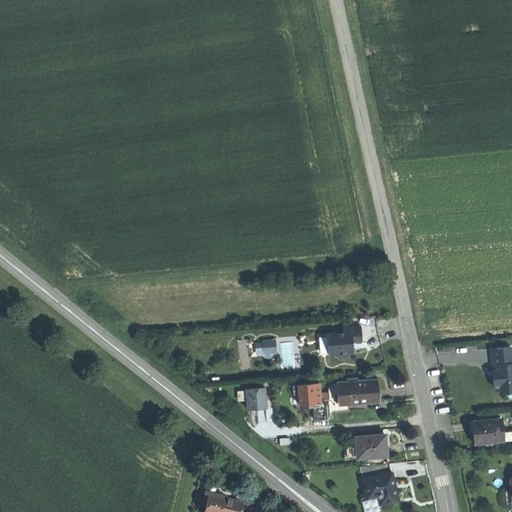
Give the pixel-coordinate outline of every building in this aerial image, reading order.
[(343,333),(316,334),(317,355),(333,355),(339,361),(342,361),(346,353),(350,353),(350,347),(349,341),(360,341),(360,326),(342,327),(343,333)] [(267,342),(262,342),(263,353),(273,352),(272,344),(267,344),(267,342)] [(509,347),(490,349),(491,366),(494,366),(494,371),(494,378),(492,380),(493,388),(499,388),(499,394),(511,392),(511,352),(510,353),(509,347)] [(376,380),(337,383),(339,405),(349,404),(377,402),(377,391),(376,380)] [(330,420),(329,412),(328,400),(320,400),(319,383),(292,385),(293,395),(298,394),(299,406),(313,405),(314,421),(322,420),(330,420)] [(337,383),(327,384),(328,400),(329,412),(350,411),(349,404),(339,405),(337,383)] [(264,387),(246,389),(247,409),(255,408),(266,407),(264,387)] [(502,419),(472,421),(473,432),(474,445),(484,444),(484,442),(494,441),(494,443),(504,443),(503,433),(502,419)] [(511,433),(503,433),(504,443),(511,442),(511,433)] [(385,436),(356,438),(358,460),(387,457),(386,446),(385,436)] [(390,473),(362,479),(366,496),(377,493),(380,505),(396,501),(394,490),(399,489),(398,486),(397,482),(393,483),(390,473)] [(207,494),(204,507),(207,508),(205,511),(240,511),(242,505),(227,502),(218,500),(218,497),(207,494)]
